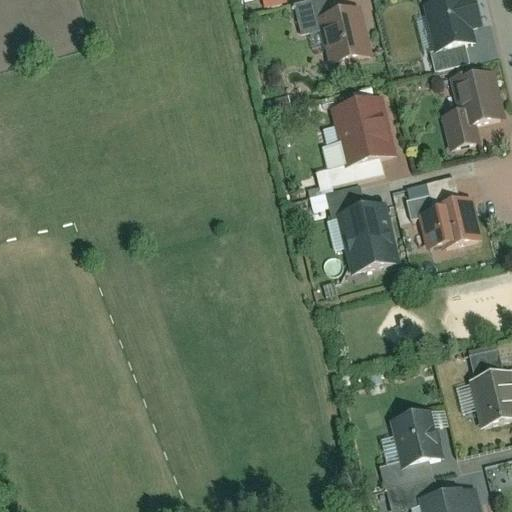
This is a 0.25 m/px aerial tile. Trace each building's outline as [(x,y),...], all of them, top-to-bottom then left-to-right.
[(264,0),(266,10),(290,5),(289,0),(264,0)] [(375,61),(363,11),(336,17),(332,0),(297,8),(305,39),(323,35),(332,72),(375,61)] [(473,0),(460,0),(426,8),(438,59),(485,48),(473,0)] [(461,116),(442,121),(452,157),(484,149),(480,135),(510,127),(495,72),(452,84),(461,116)] [(399,158),(385,102),(333,115),(347,171),(399,158)] [(433,215),(461,209),(455,183),(427,189),(430,201),(433,215)] [(411,226),(438,220),(446,254),(479,246),(470,207),(461,209),(433,215),(430,201),(406,207),(411,226)] [(385,207),(338,220),(355,282),(403,269),(385,207)] [(511,379),(475,387),(485,433),(511,427),(511,379)] [(479,511),(474,491),(440,499),(434,471),(452,467),(440,415),(394,426),(403,466),(379,472),(388,511),(479,511)]
